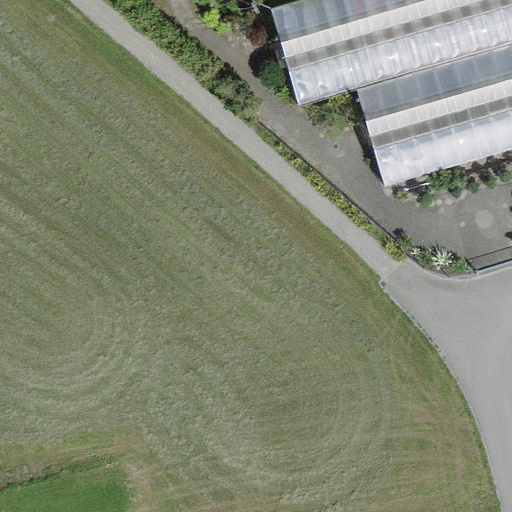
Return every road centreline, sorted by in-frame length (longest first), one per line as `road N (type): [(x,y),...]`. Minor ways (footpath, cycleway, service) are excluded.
road 1 (track): [(107,0),(480,337)]
road 2 (residential): [(480,337),(511,471)]
